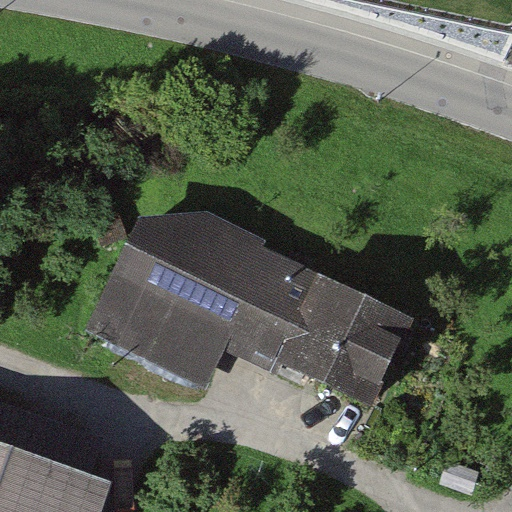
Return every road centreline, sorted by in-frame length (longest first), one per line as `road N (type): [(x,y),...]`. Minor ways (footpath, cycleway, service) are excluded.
road 1 (residential): [(422,511),(337,453),(0,372)]
road 2 (residential): [(511,109),(425,77),(113,0)]
